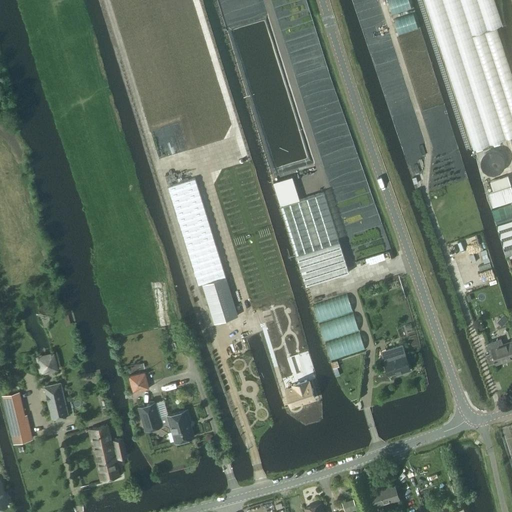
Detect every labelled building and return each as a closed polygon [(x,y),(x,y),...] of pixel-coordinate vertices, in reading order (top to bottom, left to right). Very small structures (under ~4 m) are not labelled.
[(489,173),(493,174),(497,173),(499,173),(502,170),(504,168),(505,166),(506,162),(505,157),(504,156),(502,153),(500,152),(498,150),(493,149),(489,150),(486,152),(485,153),(483,155),(482,157),(481,162),(481,164),(482,167),(485,170),(486,172),(489,173)] [(511,199),(511,190),(507,175),(490,181),(493,191),(488,193),(492,206),(511,199)] [(273,183),(280,205),(301,198),(294,176),(273,183)] [(199,284),(202,283),(225,276),(218,253),(194,177),(168,186),(174,206),(199,284)] [(301,198),(280,205),(305,285),(348,271),(323,191),(301,198)] [(511,217),(495,222),(503,248),(511,244),(511,217)] [(225,276),(202,283),(208,302),(214,322),(220,320),(237,315),(233,302),(225,276)] [(312,305),(318,323),(352,311),(346,293),(312,305)] [(318,323),(324,341),(359,330),(353,312),(318,323)] [(325,342),(331,360),(365,349),(359,331),(325,342)] [(491,348),(496,363),(511,356),(511,340),(491,348)] [(390,358),(383,360),(388,374),(400,370),(401,372),(410,369),(405,353),(397,356),(395,348),(387,351),(390,358)] [(307,351),(300,354),(306,371),(313,369),(307,351)] [(129,376),(132,392),(148,388),(144,372),(129,376)] [(293,386),(285,389),(290,405),(314,398),(309,381),(307,382),(306,380),(292,384),(293,386)] [(61,385),(46,388),(54,419),(69,415),(61,385)] [(20,393),(4,397),(15,444),(33,440),(28,416),(26,417),(20,393)] [(154,402),(139,406),(145,429),(161,425),(159,417),(154,402)] [(162,425),(170,423),(175,441),(193,436),(189,422),(191,421),(187,409),(159,417),(162,425)] [(117,448),(114,448),(108,425),(90,429),(102,480),(120,476),(116,458),(119,457),(119,458),(128,456),(127,454),(123,438),(115,440),(117,448)] [(370,491),(375,506),(399,498),(394,484),(371,491),(370,491)] [(352,500),(342,503),(344,511),(345,511),(355,509),(352,500)] [(305,508),(306,511),(323,511),(321,503),(305,508)]
